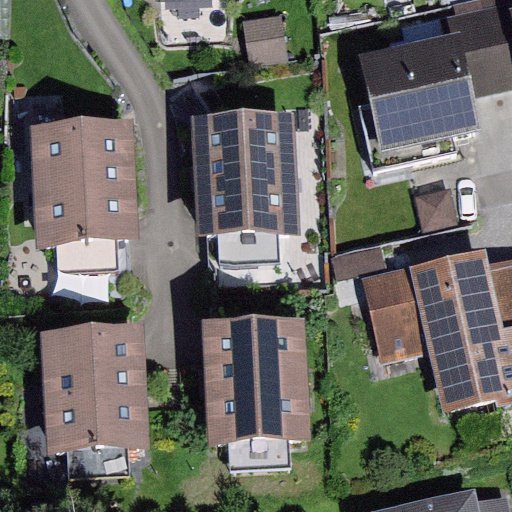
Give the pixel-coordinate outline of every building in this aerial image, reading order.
[(474,105),(511,97),(511,30),(510,23),(508,11),(456,22),(461,47),(474,105)] [(461,47),(359,69),(381,168),(483,145),(474,105),(461,47)] [(196,132),(192,132),(199,255),(203,255),(215,254),(286,250),(299,249),(302,249),(296,126),(292,127),(279,127),(209,131),(196,132)] [(37,263),(141,258),(136,136),(32,141),(37,263)] [(410,275),(363,286),(384,372),(430,361),(445,424),(511,408),(511,267),(491,273),(488,261),(411,279),(410,275)] [(306,332),(204,337),(209,458),(238,457),(258,456),(264,456),(284,455),(312,454),(306,332)] [(48,468),(152,464),(146,341),(42,346),(48,468)] [(479,510),(476,500),(423,511),(509,511),(508,504),(479,510)]
